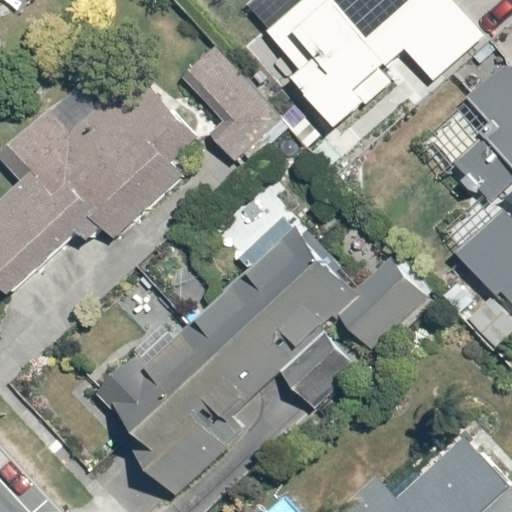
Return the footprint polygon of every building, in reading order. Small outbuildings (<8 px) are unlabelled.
[(293,85),(337,129),(419,64),(435,83),(489,35),(459,0),(310,0),(270,33),(306,72),(293,85)] [(289,114),(219,40),(182,74),(214,107),(197,123),(236,164),(289,114)] [(511,65),(501,64),(470,98),(504,127),(459,161),(502,199),(511,188),(511,212),(509,209),(464,253),(511,302),(511,65)] [(0,209),(0,280),(12,296),(95,225),(117,242),(190,175),(175,164),(203,137),(146,73),(74,129),(53,107),(0,155),(0,156),(27,188),(0,209)] [(360,290),(300,227),(150,366),(143,353),(102,392),(140,435),(129,443),(177,493),(233,448),(218,433),(344,320),(375,344),(432,298),(390,262),(360,290)] [(400,497),(383,476),(343,510),(344,511),(511,511),(511,482),(467,436),(400,497)]
